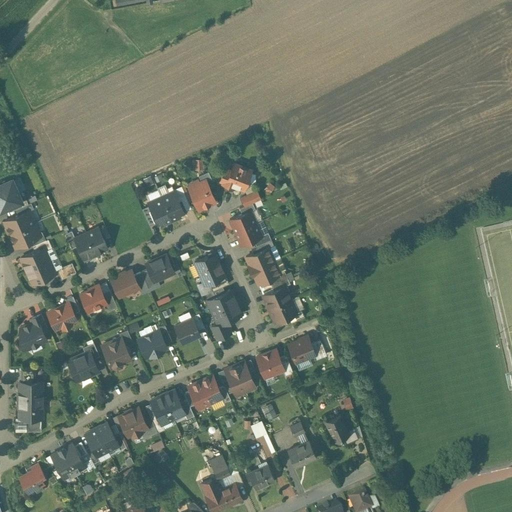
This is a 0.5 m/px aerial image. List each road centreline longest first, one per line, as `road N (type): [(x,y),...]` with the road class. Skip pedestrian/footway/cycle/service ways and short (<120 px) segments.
road 1 (residential): [(243,345),(253,308),(213,219),(1,313)]
road 2 (residential): [(37,446),(139,389),(243,345)]
